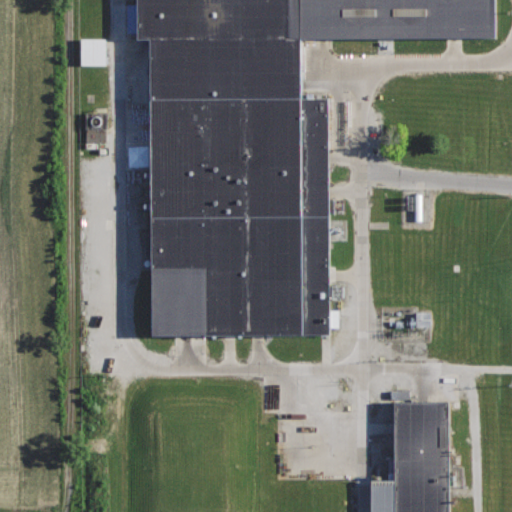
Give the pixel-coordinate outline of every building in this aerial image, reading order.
[(496,0),(126,0),(126,45),(139,45),(140,337),(321,336),(320,100),(298,100),(298,43),(496,42),(496,0)] [(76,66),(104,65),(104,39),(76,39),(76,66)] [(83,112),(84,143),(105,142),(104,111),(83,112)] [(431,313),(410,313),(410,328),(431,327),(431,313)] [(451,511),(450,403),(386,404),(387,482),(362,482),(362,511),(451,511)]
